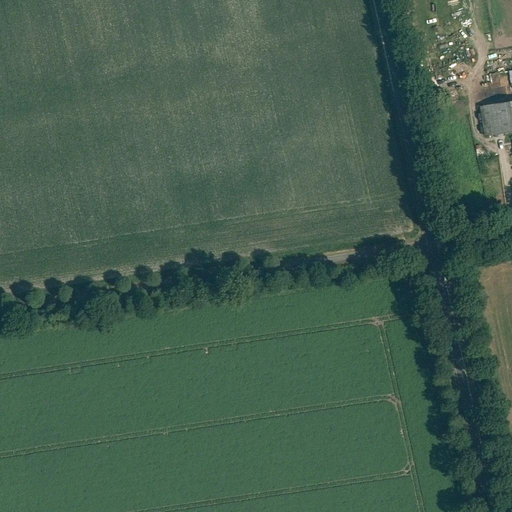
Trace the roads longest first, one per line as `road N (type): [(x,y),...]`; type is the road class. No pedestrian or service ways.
road 1 (unclassified): [(0,314),(428,248)]
road 2 (tertiary): [(428,248),(488,511)]
road 3 (tertiary): [(374,0),(428,248)]
